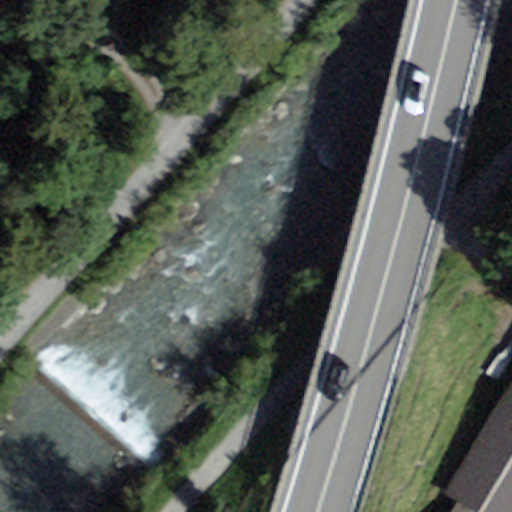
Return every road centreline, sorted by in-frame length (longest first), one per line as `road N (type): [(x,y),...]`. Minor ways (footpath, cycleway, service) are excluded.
road 1 (secondary): [(314,511),(446,0)]
road 2 (track): [(0,306),(266,0)]
road 3 (track): [(189,88),(66,0)]
